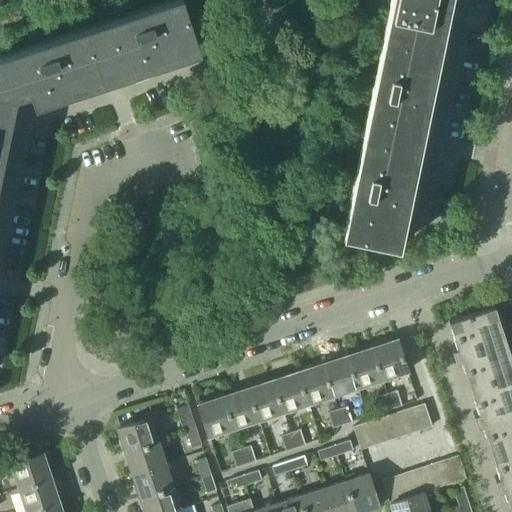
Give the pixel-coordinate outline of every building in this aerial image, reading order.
[(33,97),(99,76),(198,44),(183,0),(173,0),(0,56),(0,138),(10,90),(29,84),(33,97)] [(393,0),(345,233),(393,243),(443,0),(393,0)] [(511,360),(493,303),(448,318),(457,345),(451,347),(456,360),(461,358),(469,383),(511,368),(511,360)] [(397,335),(372,343),(383,378),(408,371),(397,335)] [(372,343),(347,351),(358,387),(383,378),(372,343)] [(358,387),(347,351),(322,359),(333,395),(358,387)] [(307,403),(333,395),(322,359),(296,368),(307,403)] [(307,403),(296,368),(271,376),(282,411),(307,403)] [(511,368),(469,383),(478,410),(473,412),(477,424),(482,422),(490,448),(511,440),(511,368)] [(282,411),(271,376),(247,384),(259,419),(282,411)] [(259,419),(247,384),(222,392),(233,427),(259,419)] [(392,407),(402,404),(397,390),(387,393),(392,407)] [(233,427),(222,392),(197,400),(208,435),(233,427)] [(392,407),(387,393),(377,396),(382,410),(392,407)] [(188,403),(187,403),(176,407),(184,431),(187,430),(196,427),(188,403)] [(412,406),(419,429),(431,425),(424,403),(412,406)] [(342,423),(352,420),(347,405),(337,408),(342,423)] [(401,410),(408,433),(419,429),(412,406),(401,410)] [(332,426),(342,423),(337,408),(327,411),(332,426)] [(389,414),(397,436),(408,433),(401,410),(389,414)] [(378,418),(385,440),(397,436),(389,414),(378,418)] [(115,427),(123,451),(156,440),(148,416),(115,427)] [(367,421),(374,444),(385,440),(378,418),(367,421)] [(352,426),(355,437),(359,449),(374,444),(367,421),(352,426)] [(196,427),(187,430),(192,445),(201,443),(196,427)] [(295,446),(305,443),(300,428),(290,431),(295,446)] [(295,446),(290,431),(280,434),(285,449),(295,446)] [(350,438),(334,444),(337,453),(353,448),(350,438)] [(164,463),(156,440),(123,451),(130,473),(164,463)] [(511,511),(511,440),(490,448),(499,474),(494,476),(498,489),(503,487),(511,511)] [(246,462),(256,459),(251,444),(241,447),(246,462)] [(337,453),(334,444),(318,449),(321,459),(337,453)] [(246,462),(241,447),(231,450),(236,465),(246,462)] [(10,462),(19,487),(53,476),(45,450),(10,462)] [(307,463),(304,453),(288,459),(291,469),(307,463)] [(454,480),(460,478),(465,477),(457,454),(447,457),(454,480)] [(211,472),(206,456),(196,459),(201,475),(211,472)] [(447,457),(436,461),(444,484),(454,480),(447,457)] [(291,469),(288,459),(272,464),(275,474),(291,469)] [(444,484),(436,461),(425,464),(433,487),(444,484)] [(164,463),(130,473),(138,496),(171,485),(164,463)] [(425,464),(414,468),(422,491),(433,487),(425,464)] [(261,478),(258,468),(242,474),(245,483),(261,478)] [(422,491),(414,468),(403,472),(410,495),(422,491)] [(211,472),(201,475),(206,491),(216,488),(211,472)] [(367,472),(345,480),(355,511),(357,511),(378,505),(367,472)] [(403,472),(392,475),(400,498),(410,495),(403,472)] [(245,483),(242,474),(226,479),(229,489),(245,483)] [(400,498),(392,475),(381,479),(389,502),(400,498)] [(61,501),(53,476),(19,487),(27,511),(61,501)] [(355,511),(345,480),(322,487),(329,511),(355,511)] [(171,485),(138,496),(142,511),(166,511),(179,508),(171,485)] [(468,501),(463,485),(453,489),(459,505),(468,501)] [(304,511),(329,511),(322,487),(299,495),(304,511)] [(391,511),(428,511),(422,491),(410,495),(400,498),(389,502),(391,511)] [(304,511),(299,495),(276,502),(279,511),(304,511)] [(65,511),(61,501),(27,511),(65,511)] [(461,511),(471,511),(468,501),(459,505),(461,511)] [(211,505),(213,511),(223,511),(221,502),(211,505)] [(279,511),(276,502),(253,510),(253,511),(279,511)]
